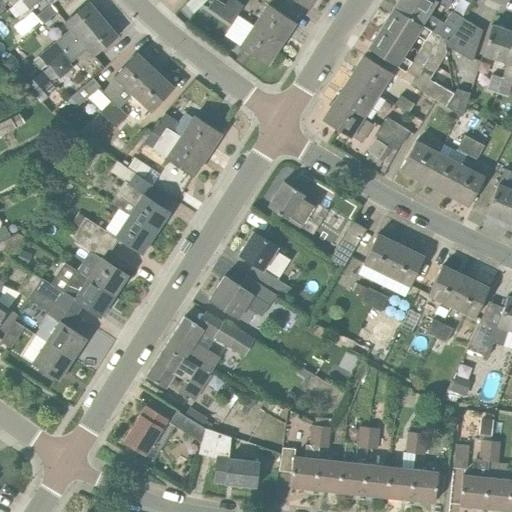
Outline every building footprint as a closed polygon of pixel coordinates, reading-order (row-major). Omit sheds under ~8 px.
[(56,0),(21,0),(35,16),(27,22),(34,31),(51,18),(44,10),(56,0)] [(233,0),(227,0),(224,6),(238,15),(244,7),(233,0)] [(314,0),(294,0),(309,9),(314,0)] [(444,38),(446,47),(472,63),(482,31),(451,12),(444,23),(428,14),(436,0),(435,0),(398,0),(394,8),(444,38)] [(13,9),(19,17),(28,9),(21,2),(13,9)] [(64,51),(103,19),(88,2),(64,22),(71,30),(39,58),(47,67),(64,51)] [(254,26),(281,44),(295,22),(268,4),(254,26)] [(218,15),(232,24),(238,15),(224,6),(218,15)] [(446,54),(445,46),(446,47),(444,38),(394,8),(381,28),(410,46),(416,37),(424,41),(418,51),(439,64),(444,56),(446,54)] [(103,19),(64,51),(64,52),(69,58),(72,61),(87,49),(93,57),(117,37),(103,19)] [(482,54),(507,62),(511,45),(511,31),(492,25),(482,54)] [(281,44),(254,26),(246,37),(240,48),(266,65),(281,44)] [(429,80),(439,64),(418,51),(411,62),(403,57),(410,46),(381,28),(368,48),(414,76),(409,84),(446,107),(453,94),(433,82),(429,80)] [(511,45),(507,62),(507,63),(502,78),(497,94),(507,97),(511,81),(511,45)] [(98,113),(108,121),(119,109),(132,94),(155,70),(136,53),(114,76),(115,78),(101,93),(110,101),(98,113)] [(350,77),(377,94),(383,97),(397,76),(364,55),(350,77)] [(155,70),(132,94),(141,102),(152,112),(174,88),(155,70)] [(40,103),(50,95),(43,86),(51,81),(43,72),(26,85),(40,103)] [(487,91),(497,94),(502,78),(492,75),(487,91)] [(100,87),(92,77),(70,97),(77,106),(100,87)] [(335,100),(362,118),(377,94),(350,77),(335,100)] [(456,89),(453,94),(446,107),(462,117),(470,93),(456,89)] [(394,106),(408,115),(414,105),(400,96),(394,106)] [(335,100),(323,120),(350,138),(362,118),(335,100)] [(116,128),(128,116),(119,109),(108,121),(116,128)] [(0,136),(24,125),(19,113),(0,121),(0,136)] [(158,123),(172,131),(178,122),(165,114),(166,113),(165,113),(158,123)] [(195,115),(181,137),(207,154),(222,133),(195,115)] [(398,149),(409,132),(386,119),(376,136),(398,149)] [(207,154),(181,137),(172,131),(158,123),(152,132),(147,129),(138,140),(193,176),(207,154)] [(465,156),(474,141),(464,135),(456,151),(465,156)] [(390,149),(376,141),(365,159),(379,168),(390,149)] [(484,146),(474,141),(465,156),(476,162),(484,146)] [(400,170),(423,182),(438,154),(415,142),(400,170)] [(461,166),(438,154),(423,182),(446,194),(461,166)] [(129,216),(155,234),(169,212),(143,195),(144,194),(150,184),(130,170),(116,161),(109,172),(124,181),(110,203),(118,209),(129,216)] [(461,166),(446,194),(469,206),(484,178),(461,166)] [(486,213),(510,223),(511,218),(511,189),(508,188),(511,177),(511,171),(504,169),(486,213)] [(301,227),(316,202),(304,195),(305,194),(284,181),(268,207),(301,227)] [(79,228),(86,218),(78,213),(71,223),(79,228)] [(155,234),(129,216),(116,236),(142,253),(155,234)] [(86,218),(79,228),(112,250),(119,239),(86,218)] [(344,266),(366,230),(353,222),(330,257),(344,266)] [(0,242),(9,238),(3,226),(0,228),(0,242)] [(79,228),(71,239),(89,251),(104,260),(112,250),(79,228)] [(246,276),(267,288),(268,286),(291,301),(297,291),(277,279),(288,261),(274,252),(278,247),(253,231),(238,255),(253,265),(246,276)] [(13,254),(24,238),(19,234),(3,241),(6,248),(13,254)] [(387,274),(401,245),(377,234),(363,263),(387,274)] [(424,257),(401,245),(387,274),(410,286),(424,257)] [(20,251),(15,262),(22,266),(27,255),(20,251)] [(76,272),(114,297),(128,276),(104,260),(89,251),(76,272)] [(428,294),(438,299),(451,306),(452,306),(466,277),(442,265),(428,294)] [(32,271),(18,294),(29,301),(36,290),(43,279),(32,271)] [(63,292),(43,279),(36,290),(70,312),(77,301),(101,317),(114,297),(76,272),(63,292)] [(267,288),(246,276),(240,286),(224,276),(209,300),(238,319),(253,295),(268,305),(274,294),(266,289),(267,288)] [(466,277),(452,306),(475,317),(489,288),(466,277)] [(366,288),(355,283),(351,291),(362,296),(366,288)] [(361,303),(371,308),(378,292),(368,287),(361,303)] [(63,323),(70,312),(36,290),(29,301),(61,322),(63,323)] [(378,292),(371,308),(381,313),(389,298),(378,292)] [(509,329),(511,330),(511,297),(507,296),(497,327),(482,320),(482,319),(481,318),(466,349),(488,356),(493,342),(503,345),(509,329)] [(184,317),(165,346),(209,375),(219,359),(194,343),(203,329),(184,317)] [(433,319),(426,334),(435,339),(442,324),(443,324),(433,319)] [(11,348),(25,328),(15,321),(0,341),(11,348)] [(86,339),(63,323),(61,322),(47,343),(72,360),(86,339)] [(244,355),(253,340),(224,322),(215,337),(244,355)] [(435,339),(446,344),(453,329),(442,324),(435,339)] [(59,380),(72,360),(47,343),(33,363),(59,380)] [(209,375),(165,346),(146,375),(165,388),(174,373),(186,381),(180,389),(194,398),(209,375)] [(459,394),(463,395),(468,380),(455,376),(451,391),(459,394)] [(229,394),(232,389),(226,385),(223,390),(229,394)] [(290,390),(285,397),(294,402),(298,395),(290,390)] [(456,402),(459,394),(451,391),(448,401),(456,402)] [(248,397),(244,406),(252,410),(256,402),(248,397)] [(123,441),(145,455),(167,419),(145,405),(123,441)] [(184,415),(193,421),(198,413),(189,407),(184,415)] [(169,423),(201,442),(204,429),(176,411),(169,423)] [(479,436),(491,437),(493,421),(481,420),(479,436)] [(319,449),(320,426),(314,426),(310,426),(308,446),(305,446),(303,457),(294,456),(294,450),(281,449),(279,473),(292,474),(290,487),(315,489),(318,458),(319,449)] [(327,427),(320,426),(319,449),(328,450),(330,428),(327,427)] [(367,449),(369,427),(359,426),(357,448),(367,449)] [(378,428),(369,427),(367,449),(376,450),(376,447),(378,428)] [(204,429),(201,442),(198,454),(217,458),(214,482),(256,487),(259,461),(229,458),(230,438),(204,429)] [(404,452),(416,454),(418,433),(406,432),(404,452)] [(418,433),(416,454),(424,454),(426,434),(418,433)] [(487,477),(490,442),(481,441),(479,460),(472,459),(470,475),(463,474),(459,505),(483,508),(487,477)] [(500,443),(490,442),(487,477),(483,508),(508,510),(511,480),(511,470),(511,464),(498,463),(500,443)] [(466,469),(469,446),(454,444),(452,468),(466,469)] [(342,461),(318,458),(315,489),(339,492),(342,461)] [(363,494),(366,464),(342,461),(339,492),(363,494)] [(387,497),(390,466),(366,464),(363,494),(387,497)] [(411,500),(414,469),(390,466),(387,497),(411,500)] [(438,471),(414,469),(411,500),(435,502),(438,471)]
